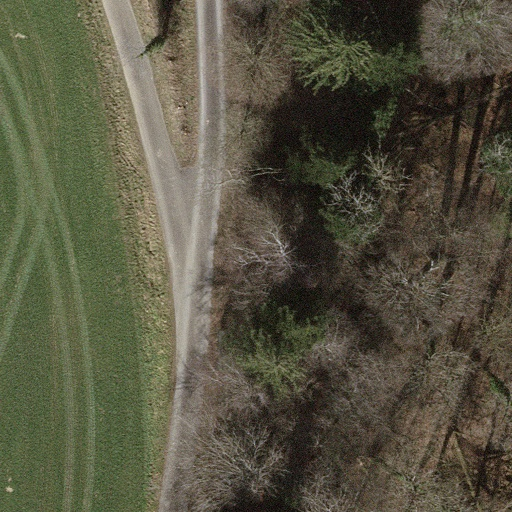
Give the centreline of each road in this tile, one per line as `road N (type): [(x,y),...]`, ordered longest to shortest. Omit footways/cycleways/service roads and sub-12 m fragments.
road 1 (track): [(175,511),(190,446),(212,188),(208,0)]
road 2 (track): [(198,285),(119,0)]
